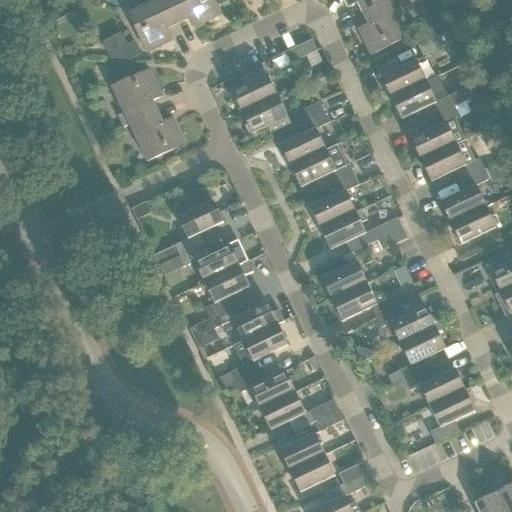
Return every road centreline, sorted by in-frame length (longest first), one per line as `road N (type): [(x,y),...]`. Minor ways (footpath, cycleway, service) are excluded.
road 1 (residential): [(511,420),(314,15),(293,15),(200,64),(197,86),(218,130),(219,156)]
road 2 (residential): [(219,156),(240,176),(390,486),(409,490),(511,443)]
road 3 (residential): [(51,234),(219,156)]
road 4 (tertiary): [(116,399),(35,242)]
road 5 (tertiary): [(215,455),(211,438),(188,423),(116,399)]
road 6 (tertiary): [(116,399),(130,424),(215,455)]
